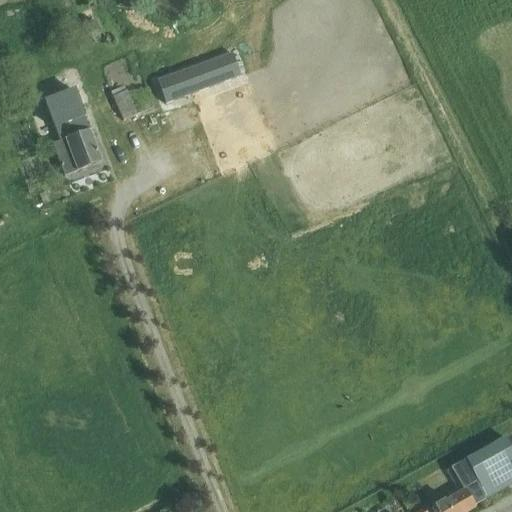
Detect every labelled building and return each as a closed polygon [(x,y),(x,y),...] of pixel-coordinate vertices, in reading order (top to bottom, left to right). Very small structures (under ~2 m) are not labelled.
[(231,55),(156,83),(165,106),(240,78),(231,55)] [(46,103),(44,103),(59,144),(51,146),(63,178),(101,164),(74,92),(46,103)] [(112,98),(122,122),(135,117),(125,92),(112,98)] [(148,112),(136,117),(143,133),(154,128),(148,112)] [(465,462),(486,499),(511,484),(511,452),(505,440),(465,462)] [(444,502),(431,510),(432,511),(470,511),(475,509),(473,506),(484,501),(482,498),(484,497),(465,462),(465,461),(445,472),(458,495),(444,503),(444,502)]
